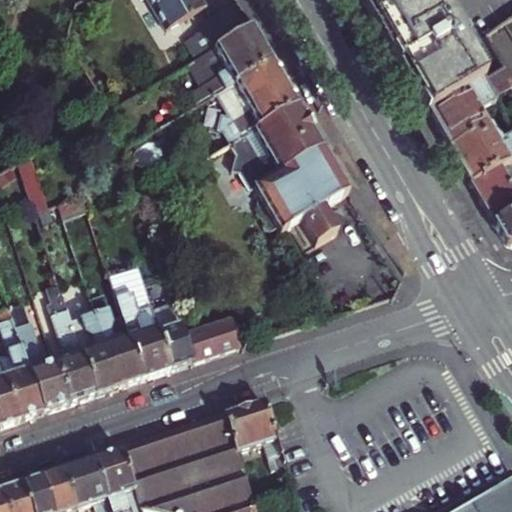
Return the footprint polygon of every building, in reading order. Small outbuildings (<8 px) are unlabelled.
[(203,10),(197,0),(145,0),(164,33),(203,10)] [(360,0),(428,117),(481,84),(484,82),(436,0),(360,0)] [(198,31),(213,55),(252,33),(237,9),(198,31)] [(225,77),(202,91),(186,99),(194,113),(209,104),(272,68),(259,47),(252,33),(213,55),(220,69),(225,77)] [(189,69),(202,91),(225,77),(220,69),(213,55),(189,69)] [(233,149),(297,111),(272,68),(209,104),(211,109),(217,107),(227,123),(225,124),(220,123),(217,137),(223,138),(229,151),(233,149)] [(481,84),(489,98),(511,84),(503,70),(484,82),(481,84)] [(449,153),(503,121),(489,98),(481,84),(428,117),(449,153)] [(253,193),(321,153),(314,140),(312,137),(313,136),(305,122),(304,123),(297,111),(233,149),(229,151),(239,168),(234,188),(244,190),(247,196),(253,193)] [(449,153),(460,172),(511,141),(511,136),(503,121),(449,153)] [(470,189),(500,172),(511,164),(511,141),(460,172),(470,189)] [(348,199),(321,153),(253,193),(278,239),(283,237),(299,227),(314,252),(335,239),(338,228),(328,226),(321,214),(348,199)] [(112,168),(108,162),(101,166),(104,176),(112,173),(112,168)] [(481,207),(510,189),(500,172),(470,189),(481,207)] [(493,229),(511,217),(511,191),(510,189),(481,207),(493,229)] [(56,209),(61,225),(85,217),(80,201),(56,209)] [(511,217),(493,229),(505,248),(511,250),(511,217)] [(170,375),(149,313),(145,300),(133,263),(115,269),(103,273),(120,323),(141,385),(170,375)] [(141,385),(120,323),(109,327),(101,301),(95,303),(91,291),(84,294),(86,300),(116,393),(141,385)] [(191,368),(182,341),(179,330),(169,333),(162,311),(158,312),(153,298),(145,300),(149,313),(170,375),(191,368)] [(93,401),(116,393),(86,300),(72,304),(83,337),(89,343),(93,354),(79,358),(93,401)] [(93,401),(79,358),(61,305),(46,310),(55,340),(45,343),(53,367),(67,410),(93,401)] [(0,372),(18,426),(41,418),(9,321),(5,311),(0,313),(0,337),(7,360),(0,362),(0,372)] [(41,418),(67,410),(53,367),(39,372),(37,365),(40,363),(28,327),(27,328),(23,316),(9,321),(41,418)] [(191,368),(240,352),(231,326),(182,341),(191,368)] [(0,431),(18,426),(0,372),(0,431)] [(222,421),(234,458),(262,449),(275,444),(263,407),(222,421)] [(251,511),(234,458),(222,421),(118,455),(137,511),(251,511)] [(275,444),(262,449),(266,463),(273,461),(280,459),(275,444)] [(137,511),(118,455),(92,464),(106,511),(137,511)] [(283,470),(280,459),(273,461),(276,472),(283,470)] [(61,474),(73,511),(81,511),(91,509),(92,511),(106,511),(92,464),(61,474)] [(463,511),(511,484),(511,478),(509,473),(442,511),(463,511)] [(73,511),(61,474),(41,481),(51,511),(73,511)] [(51,511),(41,481),(20,488),(27,511),(51,511)] [(511,511),(511,484),(463,511),(511,511)] [(27,511),(20,488),(1,494),(7,511),(27,511)]
